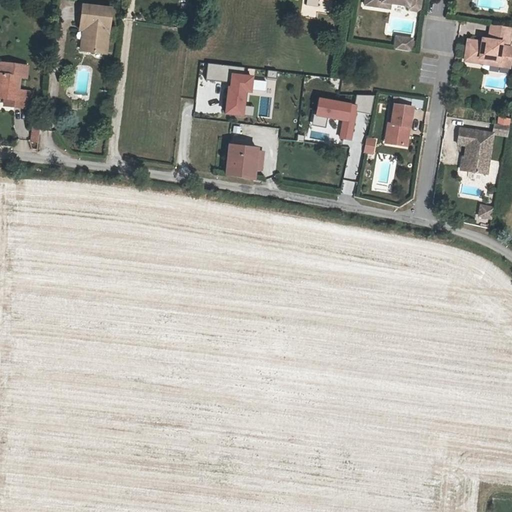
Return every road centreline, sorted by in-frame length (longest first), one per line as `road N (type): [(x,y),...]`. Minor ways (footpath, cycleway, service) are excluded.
road 1 (unclassified): [(0,157),(355,207),(475,234),(511,255)]
road 2 (track): [(131,0),(113,169)]
